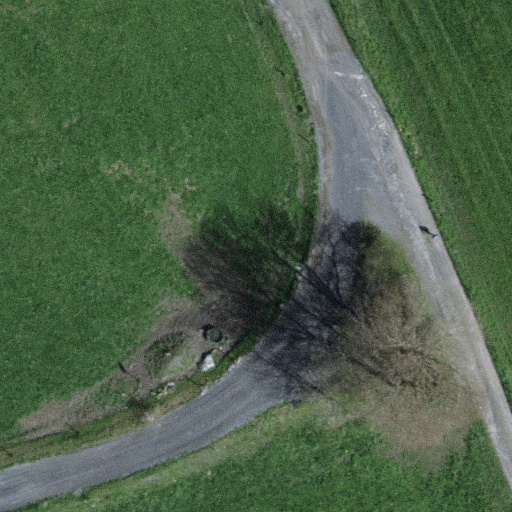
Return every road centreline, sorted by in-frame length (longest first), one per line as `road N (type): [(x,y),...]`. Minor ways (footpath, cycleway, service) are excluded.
road 1 (track): [(0,503),(108,466),(245,402),(311,344),(346,164),(371,144)]
road 2 (unclassified): [(371,144),(511,446)]
road 3 (residential): [(294,0),(371,144)]
